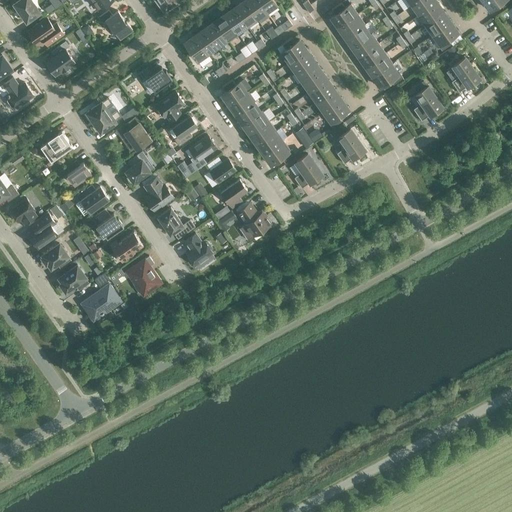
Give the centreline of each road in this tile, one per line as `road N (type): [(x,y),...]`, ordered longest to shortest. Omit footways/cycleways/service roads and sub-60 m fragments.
road 1 (residential): [(76,413),(419,225)]
road 2 (residential): [(384,164),(288,213),(199,97)]
road 3 (tertiary): [(302,511),(511,396)]
road 4 (residential): [(57,101),(171,262),(171,273)]
road 5 (residential): [(364,98),(354,105),(305,36),(326,22),(375,90)]
road 6 (residential): [(199,97),(339,0)]
road 7 (tertiary): [(0,302),(76,413)]
road 8 (residential): [(511,75),(404,153)]
road 9 (residential): [(0,225),(69,326)]
road 10 (residential): [(156,33),(57,101)]
